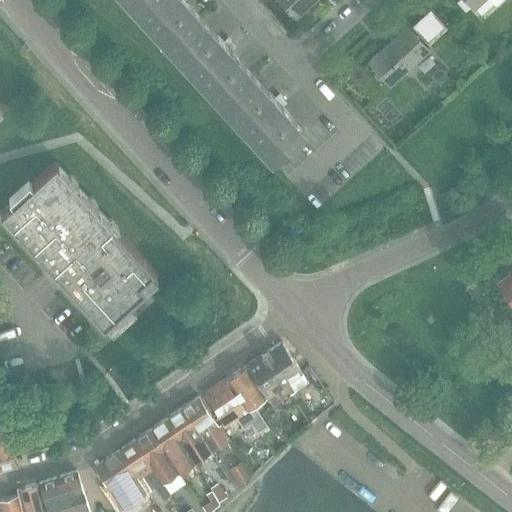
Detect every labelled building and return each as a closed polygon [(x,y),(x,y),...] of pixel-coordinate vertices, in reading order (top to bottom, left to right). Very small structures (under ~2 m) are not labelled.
[(124,0),(140,18),(166,46),(200,15),(185,0),(124,0)] [(281,0),(294,14),(309,0),(281,0)] [(234,44),(230,39),(226,35),(221,39),(200,15),(166,46),(192,74),(217,103),(251,72),(230,48),(234,44)] [(369,62),(389,84),(429,48),(408,26),(369,62)] [(217,103),(243,131),(269,160),(303,129),(281,104),(285,100),(281,96),(277,91),(273,95),(251,72),(217,103)] [(132,304),(134,302),(131,298),(144,286),(139,280),(150,270),(154,274),(156,272),(115,227),(114,228),(97,210),(98,208),(95,205),(94,206),(77,187),(78,186),(75,183),(74,184),(57,165),(58,164),(55,161),(31,183),(28,179),(8,197),(12,202),(2,211),(21,232),(19,233),(22,237),(24,235),(22,233),(25,231),(65,274),(62,277),(61,276),(60,278),(105,328),(108,326),(104,322),(128,300),(132,304)] [(511,271),(498,281),(511,301),(511,271)] [(281,384),(288,393),(289,392),(298,406),(304,402),(295,388),(289,379),(300,371),(280,341),(267,350),(266,349),(265,350),(281,373),(277,375),(282,383),(281,384)] [(273,403),(288,393),(281,384),(282,383),(277,375),(281,373),(265,350),(260,354),(260,355),(245,365),(265,394),(267,393),(273,403)] [(252,403),(265,394),(245,365),(225,379),(241,404),(251,420),(257,429),(258,429),(265,439),(272,447),(283,439),(275,430),(268,435),(261,427),(266,424),(252,403)] [(241,404),(225,379),(224,378),(204,390),(220,417),(221,416),(225,422),(237,415),(243,425),(251,420),(241,404)] [(181,406),(211,451),(229,439),(219,424),(217,425),(197,395),(181,406)] [(210,451),(211,451),(181,406),(165,417),(194,461),(210,451)] [(184,467),(194,461),(165,417),(149,428),(170,459),(176,469),(185,483),(192,479),(184,467)] [(0,427),(0,468),(16,464),(2,427),(0,427)] [(154,470),(170,459),(149,428),(133,438),(154,470)] [(161,479),(154,470),(133,438),(117,449),(138,481),(140,484),(145,492),(144,490),(154,484),(163,498),(170,494),(161,479)] [(122,507),(145,492),(140,484),(138,481),(117,449),(93,465),(114,497),(122,507)] [(228,467),(238,484),(250,474),(241,458),(228,467)] [(218,480),(213,483),(201,463),(198,466),(219,499),(227,494),(218,480)] [(39,482),(47,511),(89,511),(76,470),(39,482)] [(47,511),(39,482),(16,487),(17,493),(21,511),(47,511)] [(0,511),(21,511),(17,493),(0,497),(0,511)]
